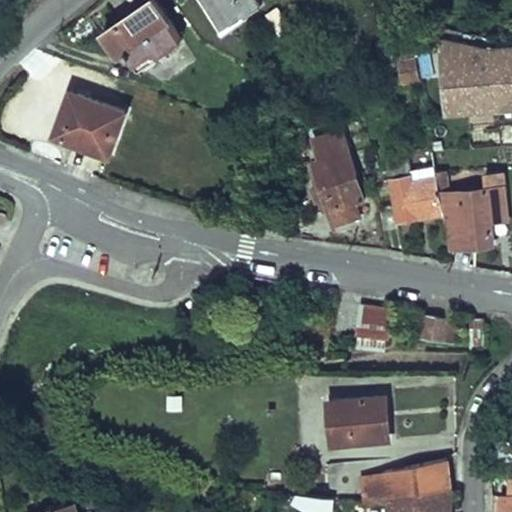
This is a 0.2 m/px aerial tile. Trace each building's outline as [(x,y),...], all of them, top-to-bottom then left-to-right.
[(41,0),(13,0),(6,7),(19,21),(41,0)] [(155,0),(147,0),(104,30),(120,54),(126,50),(139,69),(183,39),(155,0)] [(257,0),(201,0),(222,31),(261,6),(257,0)] [(511,46),(492,48),(441,38),(448,112),(511,106),(511,46)] [(413,40),(383,45),(387,65),(400,63),(403,82),(421,79),(413,40)] [(387,65),(382,66),(386,85),(403,82),(400,63),(387,65)] [(69,118),(62,137),(110,154),(126,110),(78,93),(78,94),(69,91),(61,115),(69,118)] [(69,118),(61,115),(54,133),(62,137),(69,118)] [(342,129),(316,138),(322,158),(315,160),(322,183),(314,186),(317,197),(325,195),(334,223),(360,215),(356,202),(365,199),(342,129)] [(425,155),(410,157),(413,179),(437,174),(436,170),(433,150),(424,152),(425,155)] [(398,220),(444,212),(437,174),(413,179),(410,157),(391,161),(394,176),(391,177),(398,220)] [(444,212),(450,247),(494,243),(492,220),(509,219),(504,174),(487,175),(489,188),(451,191),(447,170),(436,170),(437,174),(444,212)] [(392,309),(361,304),(357,333),(359,333),(388,338),(392,309)] [(452,343),(456,321),(425,315),(421,338),(452,343)] [(484,318),(470,318),(470,348),(484,348),(484,318)] [(359,333),(357,346),(386,350),(388,338),(359,333)] [(380,394),(331,398),(335,443),(388,439),(386,416),(381,416),(380,394)] [(511,444),(503,444),(503,460),(511,460),(511,444)] [(448,458),(385,469),(389,497),(451,490),(448,458)] [(385,469),(363,473),(365,499),(387,497),(389,497),(385,469)] [(510,495),(500,495),(500,511),(511,511),(511,479),(510,479),(510,495)] [(387,503),(388,511),(451,511),(451,508),(451,490),(389,497),(387,497),(387,503)] [(291,511),(331,511),(333,496),(293,493),(291,511)] [(75,510),(75,511),(80,511),(77,499),(62,504),(75,510)]
